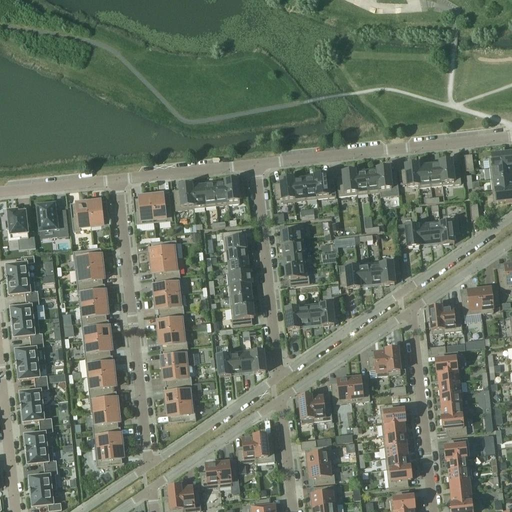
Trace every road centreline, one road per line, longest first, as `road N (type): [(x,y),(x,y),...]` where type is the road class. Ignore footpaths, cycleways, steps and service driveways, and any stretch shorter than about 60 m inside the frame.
road 1 (residential): [(116,181),(146,467)]
road 2 (residential): [(511,218),(277,378)]
road 3 (residential): [(511,137),(254,166)]
road 4 (residential): [(277,378),(254,166)]
road 5 (residential): [(412,310),(432,511)]
road 6 (residential): [(279,401),(412,310)]
road 7 (residential): [(277,378),(146,467)]
road 8 (residential): [(150,488),(279,401)]
road 9 (residential): [(254,166),(116,181)]
road 10 (residential): [(0,373),(14,511)]
road 11 (residential): [(412,310),(511,241)]
